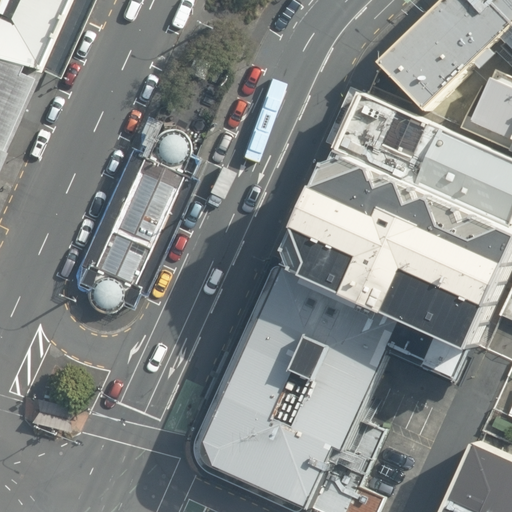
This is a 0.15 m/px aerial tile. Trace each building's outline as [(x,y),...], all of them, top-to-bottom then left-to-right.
[(0,0),(0,60),(45,73),(76,0),(0,0)] [(511,0),(448,0),(386,60),(434,110),(508,37),(511,40),(511,0)] [(0,158),(45,73),(0,60),(0,158)] [(511,81),(497,75),(478,120),(511,135),(511,81)] [(355,126),(341,158),(511,230),(511,154),(369,93),(355,126)] [(147,294),(197,178),(191,175),(199,159),(189,156),(191,143),(186,134),(180,129),(170,128),(165,130),(158,134),(153,139),(144,136),(86,269),(80,284),(89,288),(88,298),(91,306),(97,312),(106,314),(116,311),(122,303),(132,308),(140,291),(147,294)] [(511,230),(341,158),(295,260),(481,344),(511,279),(511,230)] [(226,463),(318,504),(346,443),(355,447),(368,418),(399,347),(465,377),(481,344),(295,260),(217,433),(216,436),(215,439),(214,445),(214,449),(217,455),(220,459),(226,463)] [(511,390),(503,411),(488,405),(480,426),(504,436),(507,428),(511,430),(511,439),(511,441),(511,440),(511,390)] [(78,410),(40,401),(41,411),(41,413),(35,423),(73,432),(71,420),(72,418),(78,410)] [(316,507),(327,511),(382,511),(389,497),(365,486),(390,429),(368,418),(355,447),(346,443),(318,504),(316,507)] [(511,511),(511,455),(479,441),(446,511),(511,511)]
